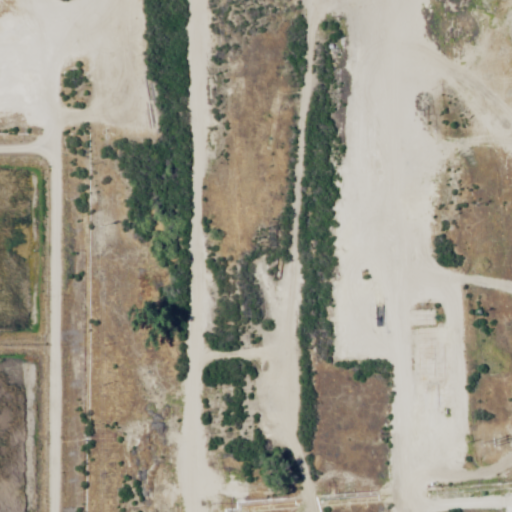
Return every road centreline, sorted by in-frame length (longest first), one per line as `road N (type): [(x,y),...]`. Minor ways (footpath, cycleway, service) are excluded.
road 1 (track): [(365,511),(343,0)]
road 2 (track): [(139,511),(126,0)]
